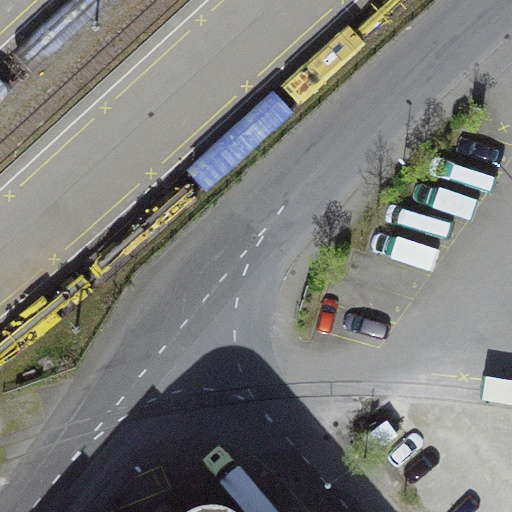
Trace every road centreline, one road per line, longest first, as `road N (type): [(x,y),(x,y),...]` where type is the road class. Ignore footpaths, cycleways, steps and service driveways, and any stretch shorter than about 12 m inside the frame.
road 1 (tertiary): [(191,314),(315,167),(483,0)]
road 2 (residential): [(191,314),(355,511)]
road 3 (tertiary): [(30,511),(191,314)]
